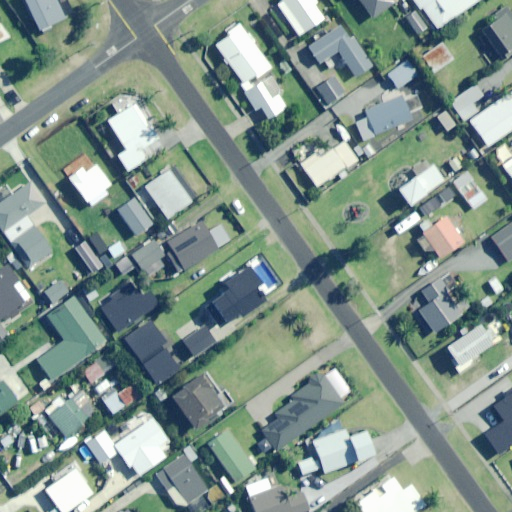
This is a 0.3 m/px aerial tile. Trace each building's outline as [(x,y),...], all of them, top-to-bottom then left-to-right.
[(65,0),(25,0),(39,30),(73,14),(65,0)] [(275,0),(299,35),(323,20),(309,0),(275,0)] [(359,0),(373,18),(395,1),(393,0),(359,0)] [(437,29),(478,0),(413,0),(420,10),(422,8),(437,29)] [(502,56),(511,47),(511,13),(509,10),(482,30),(502,56)] [(428,29),(416,11),(407,17),(419,35),(428,29)] [(262,81),(258,77),(270,68),(239,23),(226,33),(228,35),(214,45),(243,85),(240,87),(256,110),(259,108),(268,120),(286,107),(278,95),(282,92),(270,75),(262,81)] [(355,77),(372,66),(353,36),(350,38),(340,24),(308,45),(320,63),(338,51),(355,77)] [(434,73),(453,59),(442,43),(422,56),(434,73)] [(398,89),(417,75),(407,60),(388,74),(398,89)] [(329,104),(345,92),(334,77),(318,88),(329,104)] [(472,103),(483,96),(475,85),(451,103),(463,121),(477,111),(472,103)] [(487,146),(511,128),(511,91),(469,121),(487,146)] [(409,112),(422,106),(417,95),(403,101),(401,96),(364,114),(366,119),(356,123),(365,141),(412,119),(409,112)] [(127,171),(163,148),(134,104),(107,121),(125,149),(116,155),(127,171)] [(447,131),(455,125),(445,111),(436,117),(447,131)] [(315,187),(357,161),(344,141),(321,156),(319,153),(301,164),(315,187)] [(511,151),(504,141),(491,151),(511,179),(511,151)] [(95,165),(87,170),(80,160),(65,171),(87,202),(110,185),(95,165)] [(166,219),(196,198),(173,166),(144,187),(166,219)] [(410,204),(444,180),(433,166),(399,189),(410,204)] [(453,181),(472,210),(487,200),(468,171),(453,181)] [(28,217),(47,203),(32,181),(0,203),(0,225),(30,268),(53,252),(28,217)] [(136,235),(152,224),(133,199),(118,210),(136,235)] [(440,258),(463,242),(446,217),(423,233),(440,258)] [(217,230),(210,234),(201,220),(162,244),(181,273),(217,249),(215,245),(223,240),(217,230)] [(509,262),(511,259),(511,222),(492,237),(509,262)] [(143,271),(164,255),(152,239),(131,255),(143,271)] [(458,292),(462,289),(450,271),(421,291),(429,302),(418,310),(434,333),(469,308),(458,292)] [(505,288),(497,276),(488,282),(496,295),(505,288)] [(246,290),(239,295),(226,277),(199,298),(210,311),(217,305),(232,324),(258,305),(246,290)] [(52,306),(69,291),(59,280),(42,295),(52,306)] [(17,294),(11,298),(0,282),(0,320),(24,304),(17,294)] [(148,289),(141,294),(132,282),(110,297),(112,300),(101,308),(118,332),(159,304),(148,289)] [(485,310),(494,303),(484,290),(475,297),(485,310)] [(52,380),(106,341),(74,297),(48,316),(65,340),(38,360),(52,380)] [(180,369),(163,344),(166,342),(150,320),(125,338),(157,385),(180,369)] [(0,342),(9,336),(0,324),(0,342)] [(193,357),(216,342),(204,325),(182,341),(193,357)] [(491,329),(484,333),(478,325),(445,348),(462,373),(476,363),(472,358),(492,344),(489,339),(495,335),(491,329)] [(90,383),(103,375),(96,363),(82,371),(90,383)] [(340,399),(350,391),(334,369),(323,377),(322,374),(289,398),(292,402),(276,413),(279,418),(261,431),(276,451),(343,403),(340,399)] [(223,389),(220,392),(205,371),(170,397),(193,429),(232,401),(223,389)] [(98,394),(110,386),(105,379),(93,388),(98,394)] [(0,414),(17,402),(1,380),(0,380),(0,414)] [(113,414),(141,395),(133,383),(105,402),(113,414)] [(65,437),(96,414),(79,392),(48,415),(65,437)] [(499,454),(511,444),(511,392),(492,407),(503,422),(485,434),(499,454)] [(145,419),(158,412),(151,398),(138,405),(145,419)] [(139,476),(164,457),(140,425),(115,445),(139,476)] [(236,482),(255,468),(228,430),(208,444),(236,482)] [(325,473),(373,455),(364,431),(347,438),(345,430),(313,442),(325,473)] [(101,464),(118,451),(103,431),(86,444),(101,464)] [(319,470),(311,446),(293,451),(301,476),(319,470)] [(192,462),(198,457),(192,448),(156,473),(167,490),(174,485),(188,504),(210,489),(192,462)] [(97,477),(105,471),(96,460),(88,466),(97,477)] [(66,511),(92,493),(73,468),(45,489),(52,499),(40,508),(42,511),(66,511)] [(411,485),(402,491),(392,477),(356,502),(362,511),(416,511),(425,506),(411,485)] [(303,493),(286,500),(280,485),(249,498),(254,511),(303,511),(310,509),(303,493)]
